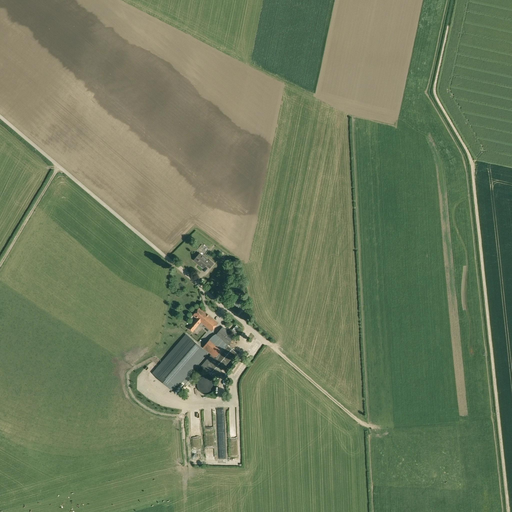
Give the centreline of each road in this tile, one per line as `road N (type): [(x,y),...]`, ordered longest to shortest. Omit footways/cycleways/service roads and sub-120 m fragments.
road 1 (track): [(508,511),(470,162),(433,88),(447,25)]
road 2 (track): [(262,338),(378,429)]
